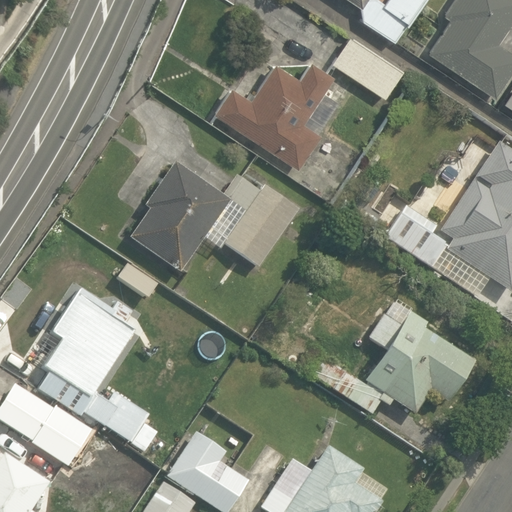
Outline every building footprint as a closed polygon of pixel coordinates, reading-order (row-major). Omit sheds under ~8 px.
[(350,0),(358,5),(354,12),(394,39),(420,0),(350,0)] [(511,18),(511,0),(453,0),(420,50),(491,97),(511,64),(511,51),(497,42),(511,18)] [(401,70),(350,33),(328,63),(379,100),(401,70)] [(234,68),(208,111),(298,165),(336,102),(321,93),(328,81),(283,54),(264,86),(234,68)] [(511,80),(500,99),(511,107),(511,80)] [(511,284),(511,150),(489,137),(436,227),(393,202),(373,237),(475,296),(489,271),(511,284)] [(221,192),(173,159),(121,236),(172,271),(200,231),(258,271),(299,210),(238,168),(221,192)] [(49,372),(40,388),(130,440),(144,415),(105,392),(101,398),(92,392),(132,322),(70,286),(28,359),(49,372)] [(420,329),(430,312),(388,288),(361,334),(379,345),(358,381),(307,351),(295,371),(370,416),(385,392),(417,412),(430,390),(446,400),(470,360),(420,329)] [(10,386),(0,401),(0,420),(31,440),(50,411),(10,386)] [(75,439),(48,421),(33,445),(60,462),(75,439)] [(233,458),(191,433),(165,475),(224,511),(225,511),(236,494),(245,500),(254,486),(226,469),(233,458)] [(290,458),(259,511),(372,511),(393,477),(328,440),(311,470),(290,458)] [(0,511),(23,511),(46,478),(0,447),(0,511)] [(185,511),(193,500),(160,479),(139,511),(185,511)]
